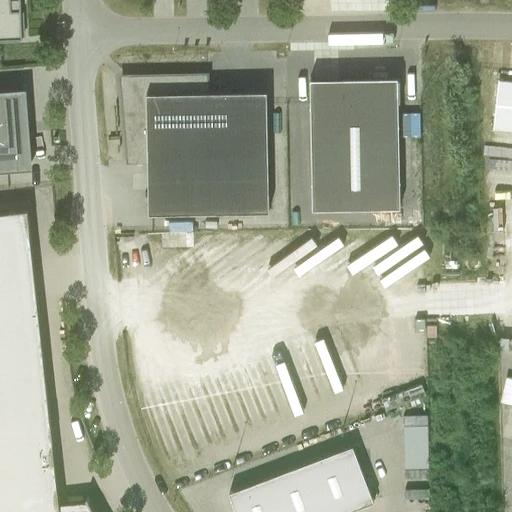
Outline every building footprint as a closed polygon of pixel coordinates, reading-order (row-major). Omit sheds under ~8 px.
[(0,0),(0,39),(23,39),(21,9),(20,9),(20,11),(12,11),(10,0),(0,0)] [(511,66),(511,43),(487,41),(485,65),(511,66)] [(266,90),(208,91),(208,73),(140,74),(140,80),(136,81),(132,83),(130,86),(128,90),(128,94),(122,94),(128,161),(148,161),(149,212),(269,210),(266,90)] [(313,78),(310,78),(313,208),(400,206),(398,101),(400,101),(400,79),(342,80),(342,89),(313,89),(313,78)] [(23,88),(0,89),(0,170),(29,168),(23,88)] [(53,440),(50,419),(45,377),(47,377),(35,269),(34,269),(29,227),(30,227),(28,208),(0,210),(0,511),(46,511),(42,473),(56,471),(52,440),(53,440)] [(329,344),(180,393),(197,445),(347,397),(329,344)] [(404,413),(408,496),(431,495),(428,412),(404,413)] [(344,511),(375,500),(353,444),(230,491),(237,511),(344,511)]
